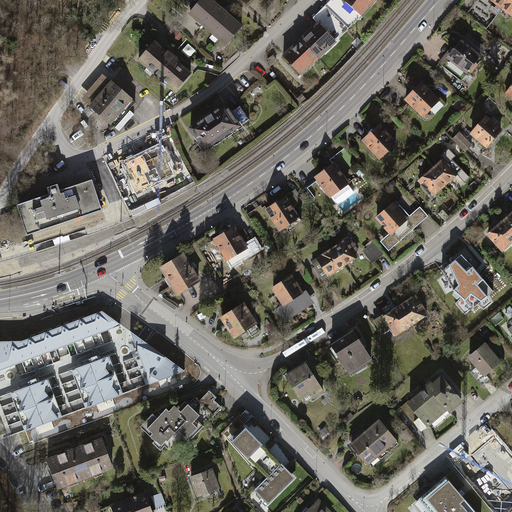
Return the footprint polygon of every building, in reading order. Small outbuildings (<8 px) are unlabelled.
[(248,31),(213,0),(203,0),(189,17),(230,52),(248,31)] [(382,1),(380,0),(345,0),(345,1),(343,0),(335,0),(327,8),(350,31),(382,1)] [(479,0),(478,0),(472,14),(491,24),(498,10),(479,0)] [(511,0),(491,0),(507,12),(511,4),(511,0)] [(350,31),(327,8),(314,19),(319,26),(300,41),(318,60),(350,31)] [(300,41),(281,58),(299,77),(318,60),(300,41)] [(459,42),(441,65),(468,87),(474,79),(468,74),(480,59),(459,42)] [(190,76),(149,43),(133,62),(174,96),(190,76)] [(134,105),(102,77),(78,103),(111,132),(134,105)] [(420,84),(403,102),(422,120),(432,109),(437,114),(444,107),(420,84)] [(511,84),(501,96),(511,105),(511,84)] [(223,104),(185,130),(201,156),(251,124),(240,107),(229,113),(223,104)] [(484,113),(469,131),(485,145),(501,127),(484,113)] [(378,125),(360,143),(378,162),(397,144),(378,125)] [(461,129),(453,137),(466,151),(474,143),(461,129)] [(111,163),(127,195),(155,181),(165,201),(179,194),(153,142),(111,163)] [(447,156),(430,170),(444,188),(458,177),(451,168),(454,165),(447,156)] [(333,165),(313,181),(329,201),(349,185),(333,165)] [(429,172),(416,184),(425,193),(427,191),(433,198),(444,188),(429,172)] [(53,195),(20,206),(30,235),(104,209),(94,181),(63,192),(60,185),(50,188),(53,195)] [(285,199),(263,213),(277,235),(299,221),(285,199)] [(393,204),(374,221),(388,237),(390,235),(398,244),(413,231),(406,223),(408,221),(393,204)] [(511,212),(501,222),(511,233),(511,212)] [(511,233),(501,222),(485,236),(502,255),(511,245),(511,233)] [(233,227),(206,244),(222,268),(247,252),(243,246),(251,241),(245,231),(239,235),(233,227)] [(349,237),(334,248),(345,265),(357,257),(352,249),(356,247),(349,237)] [(384,254),(374,242),(368,247),(377,259),(384,254)] [(323,268),(328,275),(332,273),(333,273),(345,265),(334,248),(312,262),(315,267),(316,266),(319,270),(323,268)] [(461,256),(442,273),(454,292),(474,308),(493,292),(473,267),(461,256)] [(178,258),(156,271),(173,300),(195,287),(178,258)] [(290,276),(273,287),(284,304),(281,306),(289,318),(309,305),(290,276)] [(426,314),(415,296),(397,307),(410,327),(426,316),(433,326),(440,321),(433,310),(426,314)] [(240,304),(218,319),(232,340),(246,331),(251,338),(260,332),(240,304)] [(410,327),(397,307),(383,317),(381,314),(372,320),(383,336),(390,331),(394,337),(410,327)] [(22,341),(0,341),(0,370),(121,325),(101,312),(22,341)] [(353,330),(330,345),(349,375),(372,360),(353,330)] [(131,332),(150,385),(184,371),(131,332)] [(500,366),(484,345),(466,359),(474,370),(469,374),(480,388),(490,381),(486,376),(500,366)] [(110,357),(72,371),(86,409),(124,394),(110,357)] [(306,363),(283,377),(297,400),(308,394),(310,399),(322,392),(306,363)] [(438,375),(405,404),(427,430),(446,414),(448,416),(463,404),(438,375)] [(62,417),(48,380),(11,393),(25,431),(62,417)] [(148,414),(138,426),(148,434),(146,438),(151,442),(149,445),(159,453),(162,448),(169,453),(178,441),(185,447),(200,428),(203,430),(221,407),(212,400),(216,395),(209,390),(199,403),(192,398),(188,403),(181,398),(176,405),(171,401),(164,410),(161,407),(152,418),(148,414)] [(398,446),(377,420),(347,447),(365,468),(377,458),(380,460),(398,446)] [(269,504),(296,477),(245,426),(232,439),(268,476),(254,490),(269,504)] [(489,472),(503,458),(483,437),(469,451),(489,472)] [(107,441),(50,461),(61,491),(118,470),(107,441)] [(209,469),(187,477),(196,501),(218,493),(209,469)] [(474,511),(458,492),(465,486),(453,471),(419,498),(429,511),(428,511),(474,511)] [(154,511),(148,494),(112,507),(113,511),(154,511)] [(310,511),(306,507),(301,511),(332,511),(318,500),(310,511)]
